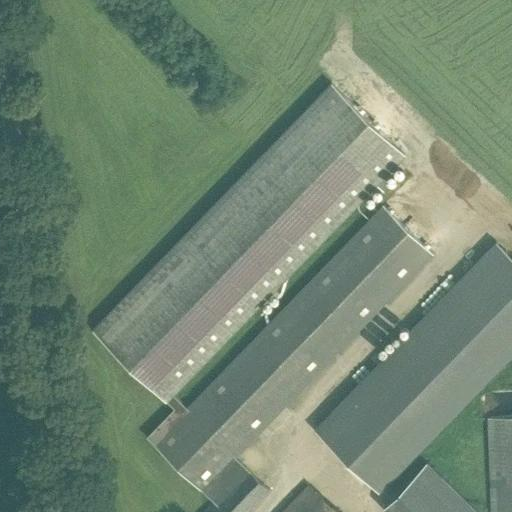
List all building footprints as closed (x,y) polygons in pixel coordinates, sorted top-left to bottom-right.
[(173,394),(407,153),(339,88),(101,334),(182,414),(188,408),(173,394)] [(385,204),(188,408),(182,414),(155,442),(216,501),(249,468),(236,455),(434,252),(385,204)] [(378,489),(511,351),(511,257),(498,243),(317,429),(378,489)] [(511,511),(511,417),(491,419),(486,419),(490,511),(511,511)] [(384,506),(390,511),(478,511),(427,462),(384,506)] [(222,507),(216,511),(262,511),(278,496),(249,468),(216,501),(222,507)] [(339,511),(309,484),(282,511),(339,511)]
